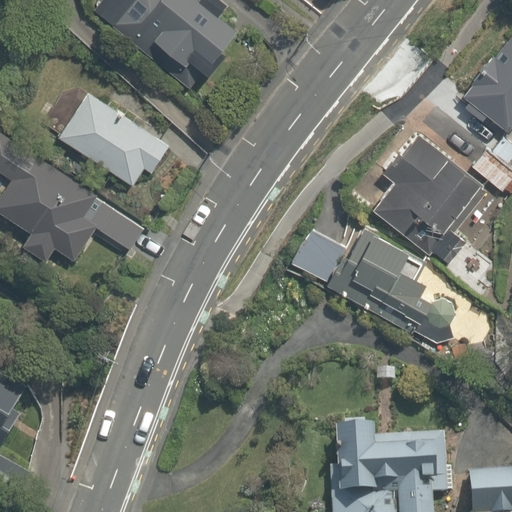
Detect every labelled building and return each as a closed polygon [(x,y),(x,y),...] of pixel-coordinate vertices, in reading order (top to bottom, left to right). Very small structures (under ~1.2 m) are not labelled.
[(123,0),(112,17),(174,61),(178,54),(194,65),(225,21),(194,0),(123,0)] [(511,38),(499,39),(459,90),(469,98),(466,103),(500,130),(503,125),(509,130),(511,125),(511,38)] [(50,132),(77,150),(81,145),(108,162),(104,168),(126,183),(137,167),(142,170),(160,143),(79,89),(50,132)] [(481,186),(409,130),(380,167),(391,176),(369,203),(446,263),(466,237),(454,228),(482,192),(479,190),(481,186)] [(511,173),(511,159),(485,140),(466,165),(500,190),(511,173)] [(0,184),(0,214),(21,228),(13,241),(42,259),(49,248),(73,263),(81,250),(76,247),(90,224),(78,216),(94,191),(29,151),(22,162),(16,159),(0,184)] [(138,217),(111,199),(97,220),(123,238),(138,217)] [(397,250),(360,224),(336,255),(347,263),(342,270),(362,283),(359,287),(411,322),(425,301),(411,291),(409,295),(393,284),(397,278),(389,273),(397,261),(392,257),(397,250)] [(0,440),(16,413),(8,409),(20,388),(0,377),(0,440)] [(358,416),(332,417),(333,453),(324,454),(325,511),(430,511),(430,491),(452,490),(451,461),(441,462),(440,430),(373,432),(358,416)] [(511,483),(511,475),(511,471),(506,472),(506,467),(460,466),(460,500),(469,500),(468,511),(492,511),(493,511),(511,511),(511,506),(511,483)]
